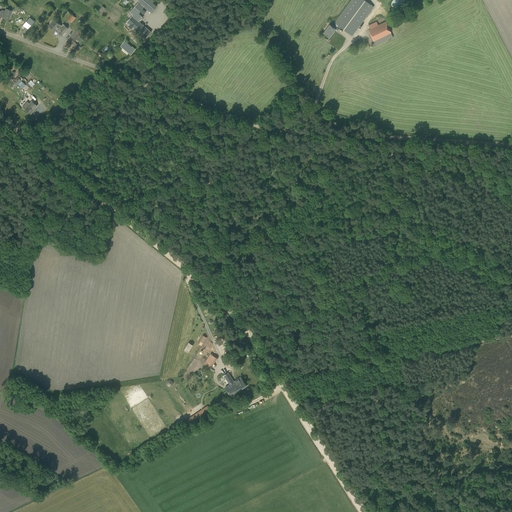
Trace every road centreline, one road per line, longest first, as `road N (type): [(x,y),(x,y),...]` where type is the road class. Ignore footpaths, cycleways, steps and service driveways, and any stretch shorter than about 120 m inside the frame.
road 1 (track): [(362,511),(231,311),(18,131)]
road 2 (track): [(159,90),(277,130),(511,145)]
road 3 (track): [(148,86),(225,245),(232,281),(224,305)]
road 4 (track): [(299,131),(232,281)]
road 5 (unclassified): [(148,86),(0,31)]
road 6 (track): [(277,379),(400,356)]
